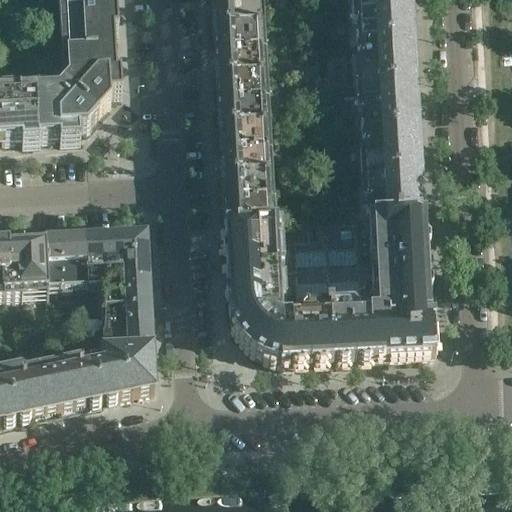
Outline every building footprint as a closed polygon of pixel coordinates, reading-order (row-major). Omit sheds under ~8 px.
[(118,41),(116,13),(115,0),(62,0),(63,5),(58,5),(60,40),(65,40),(67,62),(61,62),(61,65),(115,62),(114,41),(118,41)] [(259,35),(257,0),(211,0),(213,37),(259,35)] [(411,49),(409,5),(408,0),(354,0),(357,38),(354,40),(354,46),(357,48),(358,52),(411,49)] [(325,10),(324,1),(312,1),(312,11),(325,10)] [(325,21),(325,10),(312,11),(313,21),(325,21)] [(262,84),(259,35),(213,37),(216,87),(262,84)] [(23,60),(22,44),(13,45),(14,61),(23,60)] [(14,61),(13,45),(3,45),(4,61),(14,61)] [(416,137),(413,87),(411,49),(358,52),(358,56),(354,59),(355,68),(359,70),(362,124),(359,126),(359,135),(362,136),(363,140),(416,137)] [(121,104),(120,83),(116,83),(115,62),(61,65),(62,70),(67,70),(68,88),(63,94),(98,125),(110,112),(110,105),(121,104)] [(316,81),(316,72),(302,73),(302,82),(316,81)] [(316,88),(316,81),(302,82),(303,92),(317,91),(316,88)] [(265,134),(262,84),(216,87),(219,136),(265,134)] [(330,98),(329,87),(316,88),(317,91),(317,99),(330,98)] [(98,125),(63,94),(58,99),(41,100),(41,96),(36,96),(36,100),(39,149),(39,148),(60,147),(60,151),(79,150),(79,139),(87,139),(98,125)] [(39,149),(36,100),(12,102),(12,95),(0,96),(0,150),(22,149),(22,153),(39,152),(39,148),(39,149)] [(330,109),(330,98),(317,99),(318,109),(330,109)] [(268,184),(265,134),(219,136),(221,186),(268,184)] [(421,225),(418,175),(416,137),(363,140),(363,144),(360,146),(360,153),(364,156),(367,212),(364,215),(364,224),(367,226),(367,228),(421,225)] [(322,181),(321,177),(321,170),(307,171),(308,181),(322,181)] [(334,186),(334,177),(321,177),(322,181),(322,186),(334,186)] [(322,190),(322,186),(322,181),(308,181),(308,191),(322,190)] [(271,233),(270,208),(274,207),(273,200),(269,201),(268,184),(221,186),(224,236),(271,233)] [(335,196),(334,186),(322,186),(322,190),(322,196),(335,196)] [(432,366),(427,279),(424,225),(421,225),(367,228),(334,230),(335,249),(325,249),(329,319),(332,371),(432,366)] [(333,246),(332,232),(317,233),(318,247),(333,246)] [(329,319),(325,249),(316,250),(316,247),(313,247),(300,237),(271,239),(271,233),(224,236),(230,337),(234,337),(235,341),(237,344),(240,349),(242,352),(244,355),(247,357),(250,360),(254,363),(259,366),(262,368),(268,370),(271,371),(275,372),(279,373),(283,374),(332,371),(329,319)] [(147,276),(145,245),(85,248),(88,293),(97,293),(97,279),(147,276)] [(88,293),(85,248),(44,251),(45,255),(47,294),(48,294),(60,293),(61,298),(87,296),(88,293)] [(47,294),(45,255),(0,257),(0,307),(22,307),(21,302),(48,300),(48,294),(47,294)] [(149,317),(148,291),(147,276),(97,279),(97,293),(104,298),(106,320),(149,317)] [(151,359),(149,317),(106,320),(106,331),(102,332),(103,359),(131,357),(131,361),(151,359)] [(17,340),(17,330),(6,330),(7,342),(17,340)] [(83,341),(82,333),(74,333),(72,333),(73,345),(80,345),(83,341)] [(154,401),(151,359),(131,361),(131,357),(103,359),(104,370),(95,372),(104,411),(154,401)] [(104,411),(95,372),(81,375),(81,372),(68,374),(67,372),(51,376),(61,421),(104,411)] [(61,421),(51,376),(10,384),(20,429),(61,421)] [(0,433),(20,429),(10,384),(0,386),(0,433)]
